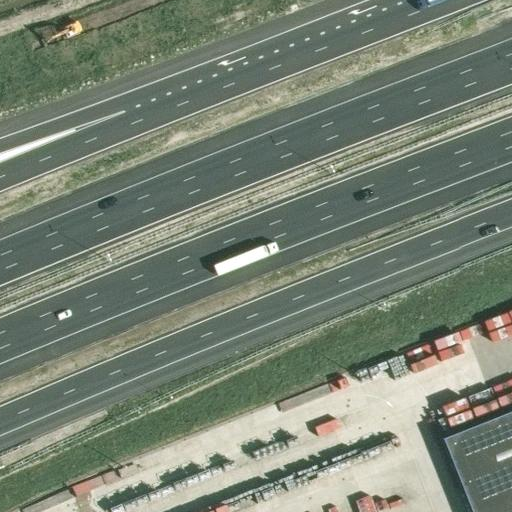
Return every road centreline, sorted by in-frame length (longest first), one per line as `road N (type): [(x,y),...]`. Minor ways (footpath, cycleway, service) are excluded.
road 1 (motorway): [(0,422),(511,214)]
road 2 (motorway): [(511,61),(0,263)]
road 3 (motorway): [(0,341),(511,140)]
road 4 (motorway): [(451,0),(131,122)]
road 5 (unknown): [(148,511),(410,405)]
road 6 (unknown): [(428,450),(278,511)]
road 7 (motorway): [(131,122),(0,177)]
road 8 (motorway): [(131,122),(0,155)]
